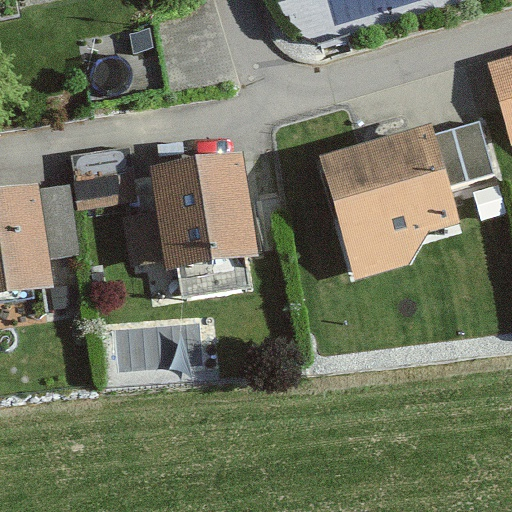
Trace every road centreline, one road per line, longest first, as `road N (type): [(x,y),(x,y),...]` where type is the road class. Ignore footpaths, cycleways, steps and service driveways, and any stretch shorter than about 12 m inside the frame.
road 1 (residential): [(0,149),(265,102)]
road 2 (residential): [(265,102),(511,30)]
